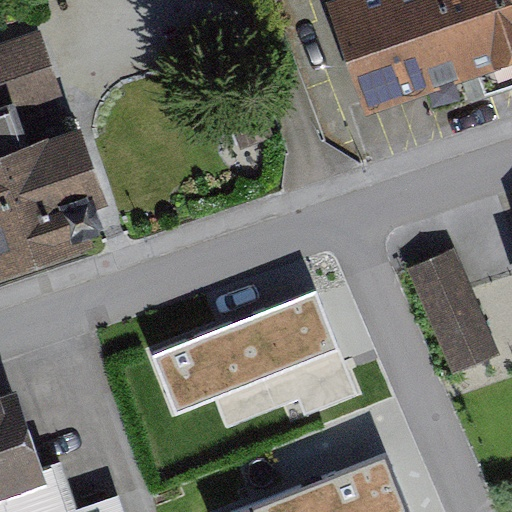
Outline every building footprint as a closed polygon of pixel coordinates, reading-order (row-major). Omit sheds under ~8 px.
[(511,0),(340,0),(378,104),(511,56),(511,0)] [(37,29),(0,42),(0,109),(58,88),(37,29)] [(66,129),(0,150),(0,263),(95,225),(66,129)] [(456,249),(410,270),(457,375),(503,354),(456,249)] [(329,285),(166,349),(188,407),(225,392),(238,425),(311,397),(316,411),(370,390),(329,285)] [(69,511),(39,427),(0,441),(0,511),(69,511)] [(423,511),(399,449),(237,511),(423,511)]
